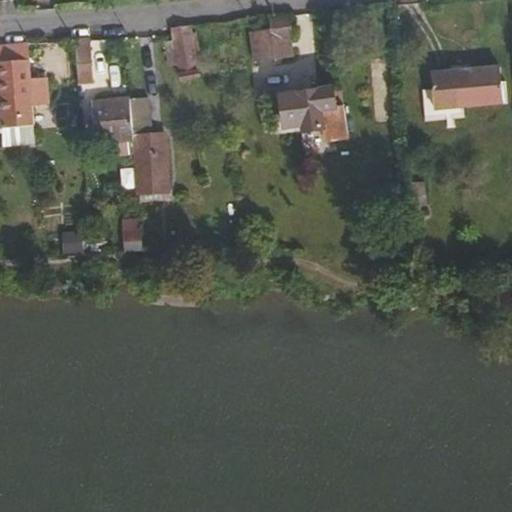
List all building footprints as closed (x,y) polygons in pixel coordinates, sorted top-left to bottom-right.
[(266,19),(250,22),(256,52),(289,48),(284,11),(265,14),(266,19)] [(187,19),(168,22),(176,71),(195,68),(187,19)] [(73,31),(75,65),(89,64),(88,30),(73,31)] [(0,115),(31,114),(28,83),(24,84),(20,40),(10,41),(12,70),(0,71),(0,73),(1,85),(0,85),(0,115)] [(457,62),(459,97),(501,93),(497,58),(457,62)] [(459,97),(457,62),(428,64),(431,99),(459,97)] [(330,102),(329,88),(328,81),(274,85),(277,119),(299,117),(299,123),(320,122),(321,134),(342,133),(338,101),(330,102)] [(130,128),(126,88),(90,90),(93,129),(130,128)] [(337,88),(329,88),(330,102),(338,101),(337,88)] [(158,115),(134,117),(138,174),(163,172),(158,115)] [(71,153),(57,153),(59,168),(44,170),(46,186),(73,183),(71,153)]
